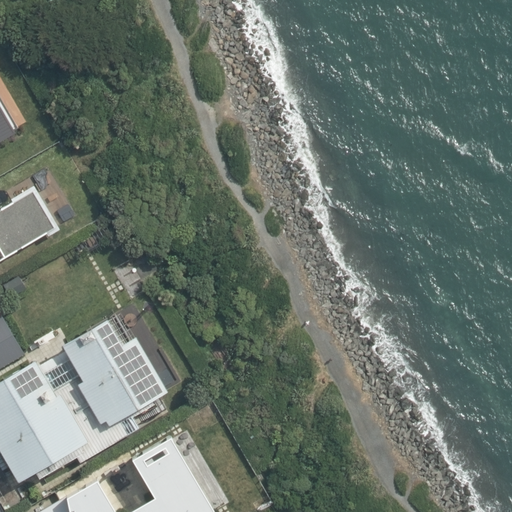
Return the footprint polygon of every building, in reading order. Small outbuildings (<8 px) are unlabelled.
[(0,135),(15,127),(13,125),(17,123),(0,92),(0,135)] [(0,261),(57,229),(34,188),(0,207),(0,311),(2,311),(0,308),(0,261)] [(129,339),(115,314),(63,344),(81,375),(54,391),(35,359),(0,379),(0,448),(19,481),(36,471),(39,477),(77,456),(80,462),(129,433),(120,417),(167,390),(135,335),(129,339)] [(0,367),(26,352),(4,316),(0,318),(0,367)] [(205,511),(214,507),(171,431),(132,453),(154,492),(118,511),(96,474),(33,511),(205,511)]
